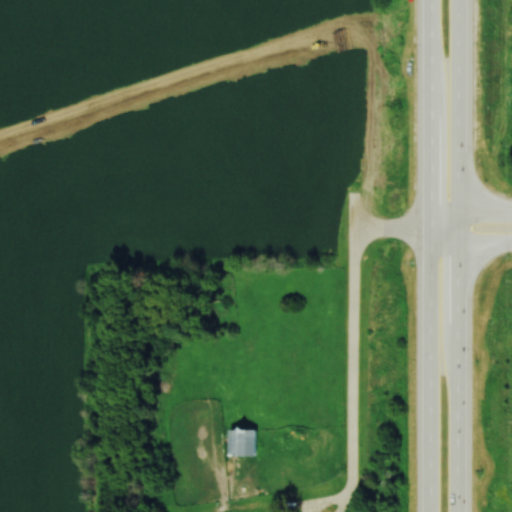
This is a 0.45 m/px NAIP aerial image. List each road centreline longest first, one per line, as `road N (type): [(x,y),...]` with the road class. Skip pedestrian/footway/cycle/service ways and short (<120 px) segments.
road 1 (trunk): [(427,0),(429,511)]
road 2 (trunk): [(459,511),(459,0)]
road 3 (tertiary): [(511,216),(459,216),(429,230),(459,244),(511,241)]
